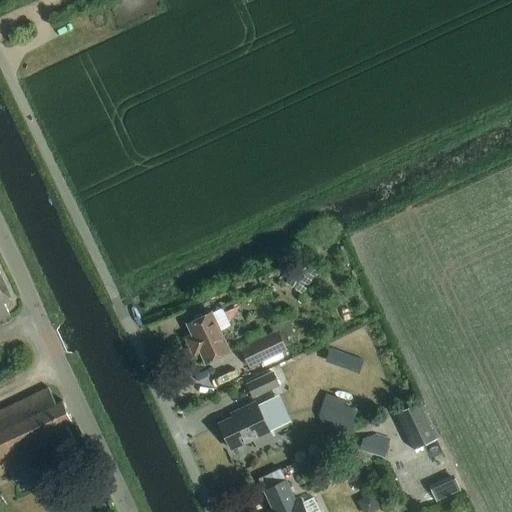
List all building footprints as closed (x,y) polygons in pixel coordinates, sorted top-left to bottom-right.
[(286,281),(304,292),(317,273),(299,261),(286,281)] [(0,318),(10,314),(4,302),(12,298),(0,272),(0,318)] [(212,313),(188,325),(194,336),(203,356),(206,363),(230,352),(221,332),(232,326),(223,308),(212,313)] [(278,331),(242,348),(251,367),(287,350),(278,331)] [(273,373),(248,385),(254,397),(279,386),(273,373)] [(49,388),(3,409),(0,410),(0,476),(28,463),(32,470),(49,461),(46,455),(50,452),(49,449),(73,437),(67,424),(73,421),(63,400),(56,403),(49,388)] [(243,413),(220,424),(231,449),(253,439),(257,448),(274,441),(270,431),(276,429),(277,424),(271,411),(272,411),(267,402),(258,406),(256,403),(242,410),(243,413)] [(419,402),(417,403),(397,412),(414,450),(437,439),(419,402)] [(344,405),(338,422),(352,427),(358,410),(344,405)] [(384,456),(387,446),(364,439),(361,448),(384,456)] [(320,511),(314,498),(302,503),(300,498),(296,500),(287,481),(265,491),(274,510),(270,511),(320,511)]
